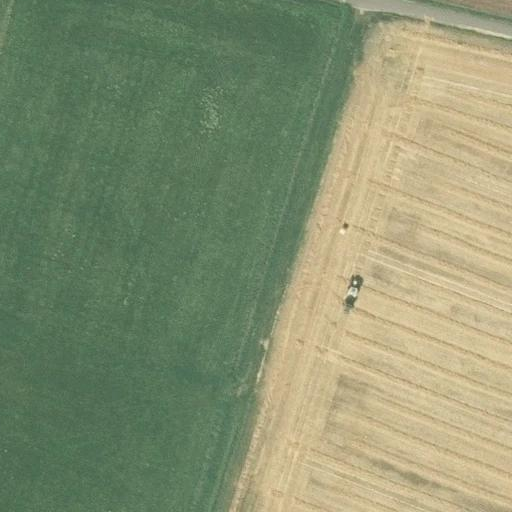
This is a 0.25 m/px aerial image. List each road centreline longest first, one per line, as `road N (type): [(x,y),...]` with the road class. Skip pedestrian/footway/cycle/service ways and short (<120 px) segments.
road 1 (track): [(362,0),(206,511)]
road 2 (unclassified): [(373,0),(511,31)]
